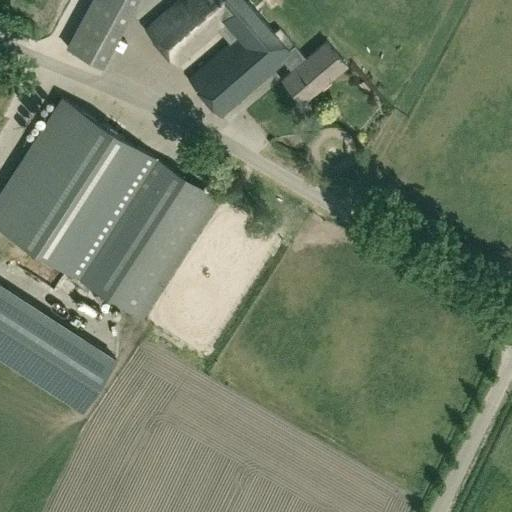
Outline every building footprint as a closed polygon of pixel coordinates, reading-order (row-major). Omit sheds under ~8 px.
[(98,0),(80,45),(116,59),(139,0),(98,0)] [(284,60),(298,47),(295,43),(294,44),(279,26),(274,30),(249,0),(176,0),(147,25),(178,61),(228,19),(236,28),(233,31),(237,36),(189,75),(221,113),(284,60)] [(306,57),(298,47),(284,60),(292,69),(282,77),(303,102),(347,65),(327,40),(306,57)] [(0,192),(0,226),(141,318),(219,198),(63,96),(0,192)] [(114,359),(0,286),(0,359),(81,411),(114,359)] [(101,311),(114,317),(120,306),(107,300),(101,311)]
